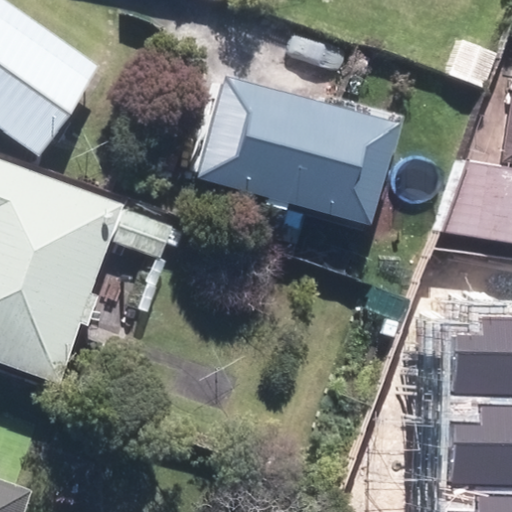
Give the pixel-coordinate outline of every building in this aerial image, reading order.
[(4,0),(0,0),(0,117),(33,140),(89,58),(4,0)] [(509,0),(457,0),(446,31),(458,36),(443,75),(487,92),(501,53),(491,48),(509,0)] [(227,78),(200,174),(370,221),(397,125),(227,78)] [(0,350),(57,368),(111,194),(0,159),(0,350)] [(511,238),(511,165),(465,164),(435,233),(511,238)] [(454,334),(453,395),(511,396),(511,320),(492,320),(492,335),(454,334)] [(449,421),(447,482),(511,483),(511,407),(486,406),(486,422),(449,421)] [(0,511),(18,511),(26,488),(0,479),(0,511)] [(480,511),(444,511),(511,511),(511,497),(482,497),(481,511),(480,511)]
